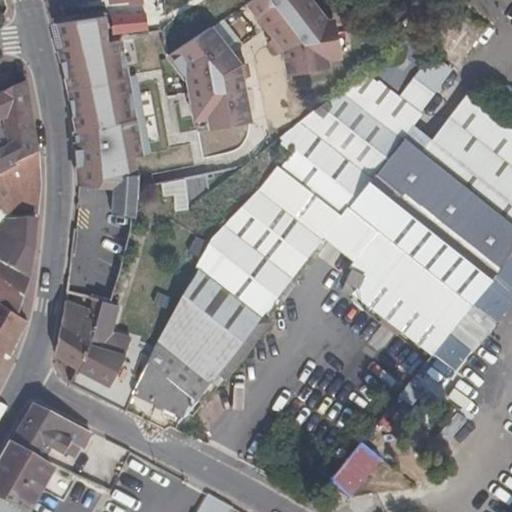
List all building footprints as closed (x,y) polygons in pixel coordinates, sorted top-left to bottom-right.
[(106,0),(107,4),(125,1),(127,9),(145,7),(144,0),(106,0)] [(310,0),(249,0),(247,2),(272,35),(264,44),(272,54),(284,50),(288,74),(328,67),(327,58),(341,55),(334,17),(326,19),(310,0)] [(454,67),(486,25),(456,3),(424,44),(432,50),(454,67)] [(111,16),(113,33),(141,30),(140,17),(130,18),(130,13),(111,16)] [(135,217),(138,179),(137,156),(143,156),(121,37),(108,39),(105,15),(62,18),(67,44),(59,46),(67,85),(77,126),(74,126),(77,185),(110,188),(112,211),(135,217)] [(210,27),(167,55),(188,81),(194,118),(209,115),(211,128),(250,121),(242,77),(249,75),(247,61),(236,60),(210,27)] [(211,380),(218,384),(268,321),(261,315),(322,238),(418,114),(448,75),(427,58),(406,40),(391,52),(309,115),(279,138),(296,154),(212,242),(157,341),(211,380)] [(448,75),(454,67),(432,50),(427,58),(448,75)] [(0,173),(38,153),(24,82),(0,94),(0,173)] [(439,130),(421,153),(430,160),(351,260),(335,281),(431,354),(511,251),(511,122),(469,91),(439,130)] [(351,260),(430,160),(421,153),(439,130),(418,114),(322,238),(351,260)] [(0,215),(1,219),(35,220),(39,184),(38,153),(0,173),(0,215)] [(175,211),(187,209),(184,181),(159,184),(161,196),(173,195),(175,211)] [(0,215),(0,268),(29,279),(35,220),(1,219),(0,215)] [(0,367),(4,357),(10,358),(27,325),(17,317),(29,283),(29,279),(0,268),(0,367)] [(54,353),(79,369),(90,345),(99,347),(103,336),(110,337),(119,307),(113,305),(92,300),(90,308),(64,301),(54,353)] [(157,341),(133,395),(183,416),(211,380),(157,341)] [(102,398),(121,408),(139,375),(119,365),(102,398)] [(10,444),(46,463),(53,452),(59,455),(64,448),(72,452),(77,444),(82,447),(90,434),(33,405),(10,444)] [(444,447),(464,420),(454,412),(434,439),(444,447)] [(0,461),(0,500),(20,511),(27,511),(53,468),(46,463),(10,444),(0,461)] [(359,444),(329,482),(349,498),(380,460),(359,444)] [(86,511),(123,511),(130,500),(109,490),(100,486),(86,511)] [(203,492),(192,511),(223,511),(227,505),(203,492)]
